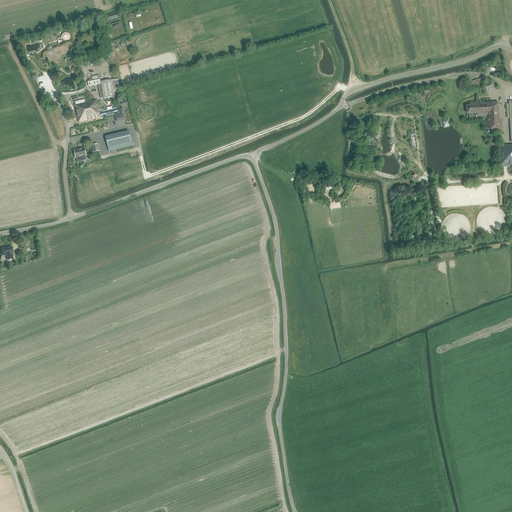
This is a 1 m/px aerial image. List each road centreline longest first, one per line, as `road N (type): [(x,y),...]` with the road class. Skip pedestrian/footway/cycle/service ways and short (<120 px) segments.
road 1 (unclassified): [(293,511),(278,423),(286,348),(276,229),(251,155)]
road 2 (track): [(131,126),(151,175),(304,116),(340,86),(349,91)]
road 3 (unclassified): [(0,233),(251,155)]
road 4 (track): [(511,85),(465,73),(349,103)]
